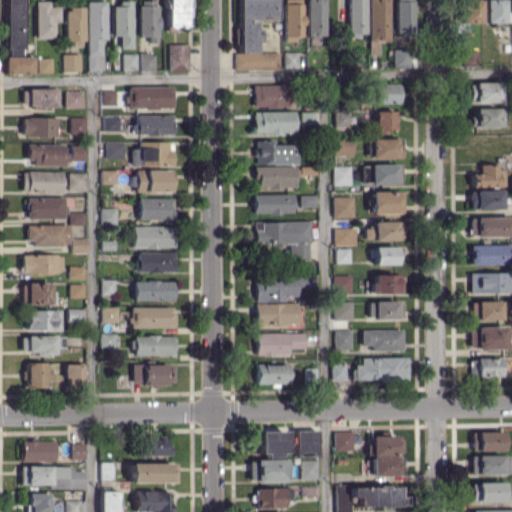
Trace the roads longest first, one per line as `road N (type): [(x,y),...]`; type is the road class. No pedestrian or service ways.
road 1 (residential): [(0,410),(511,403)]
road 2 (residential): [(211,0),(213,511)]
road 3 (residential): [(434,0),(435,511)]
